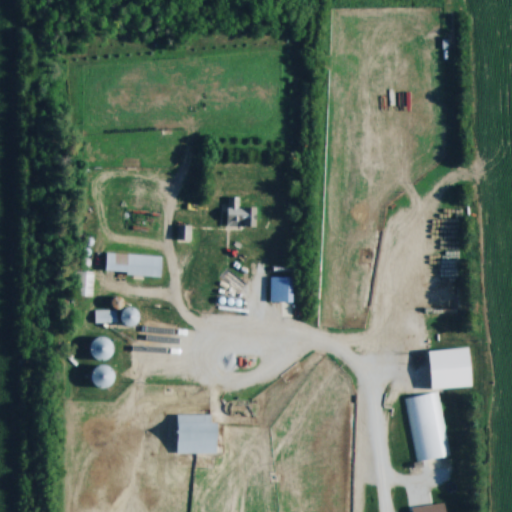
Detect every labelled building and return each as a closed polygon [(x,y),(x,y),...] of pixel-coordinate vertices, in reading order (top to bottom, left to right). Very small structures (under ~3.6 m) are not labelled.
[(226,227),(262,227),(262,207),(241,207),(241,197),(226,197),(226,227)] [(176,238),(188,241),(191,227),(179,225),(176,238)] [(163,276),(164,256),(104,253),(103,273),(163,276)] [(93,272),(83,272),(83,295),(93,295),(93,272)] [(297,277),(266,277),(266,301),(297,301),(297,277)] [(92,310),(92,325),(118,324),(117,310),(92,310)] [(92,343),(97,361),(115,356),(110,338),(92,343)] [(100,389),(116,385),(110,365),(95,369),(100,389)] [(404,399),(415,463),(448,457),(437,393),(404,399)] [(213,415),(177,415),(177,454),(221,454),(221,423),(213,423),(213,415)]
